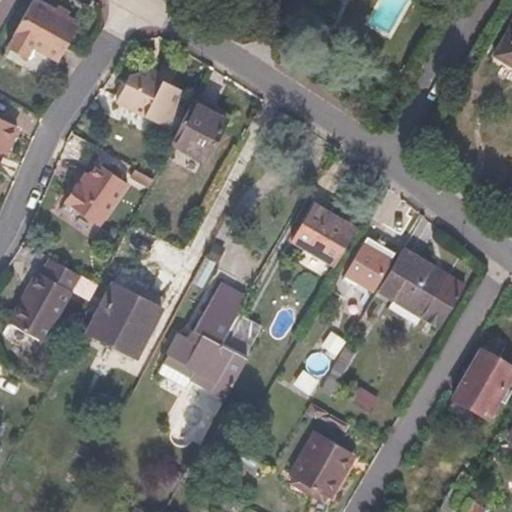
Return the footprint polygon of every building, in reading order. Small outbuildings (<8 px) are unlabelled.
[(55,6),(43,0),(31,0),(7,43),(27,54),(33,43),(63,60),(84,23),(72,16),(55,6)] [(58,1),(55,6),(72,16),(75,10),(58,1)] [(511,25),(495,54),(511,64),(511,25)] [(159,69),(149,64),(145,72),(155,77),(159,69)] [(141,69),(127,75),(112,102),(163,129),(171,114),(181,120),(187,108),(176,103),(182,91),(168,83),(173,73),(160,66),(159,69),(155,77),(145,72),(141,69)] [(187,108),(181,120),(170,141),(205,160),(225,119),(191,101),(187,108)] [(0,157),(19,121),(0,111),(0,157)] [(81,185),(75,181),(64,198),(99,222),(128,180),(98,160),(90,172),(81,185)] [(90,172),(84,168),(75,181),(81,185),(90,172)] [(353,227),(312,204),(289,242),(330,266),(353,227)] [(392,259),(365,242),(346,274),(373,290),(392,259)] [(468,285),(404,247),(379,290),(444,327),(468,285)] [(42,272),(36,269),(7,320),(42,340),(81,273),(51,256),(42,272)] [(158,306),(112,281),(86,330),(133,355),(158,306)] [(185,343),(178,339),(167,360),(192,375),(187,384),(221,404),(244,360),(240,358),(218,345),(236,313),(243,300),(217,285),(185,343)] [(258,326),(236,313),(218,345),(240,358),(258,326)] [(355,352),(346,347),(333,369),(342,374),(355,352)] [(476,356),(468,352),(447,387),(456,392),(476,356)] [(511,372),(478,353),(476,356),(456,392),(451,400),(488,421),(511,377),(511,372)] [(351,451),(315,429),(290,472),(330,496),(345,471),(341,468),(351,451)] [(356,453),(351,451),(341,468),(345,471),(356,453)] [(472,478),(461,472),(439,511),(452,511),(467,487),(472,478)] [(475,492),(467,487),(452,511),(481,511),(483,510),(470,502),(475,492)]
